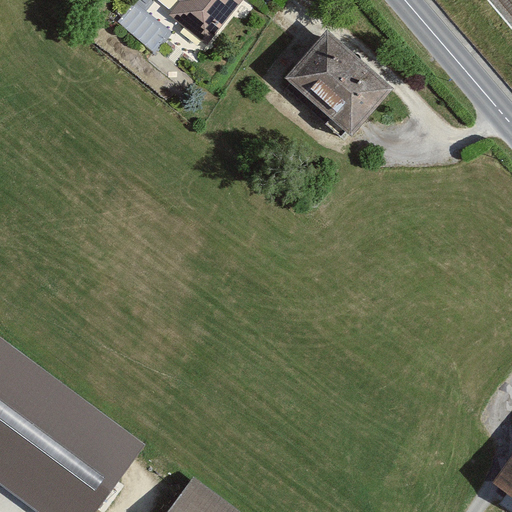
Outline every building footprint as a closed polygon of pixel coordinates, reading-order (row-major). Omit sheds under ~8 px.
[(247,0),(171,0),(180,7),(170,21),(207,50),(247,0)] [(395,95),(328,37),(286,85),(354,143),(395,95)] [(104,511),(155,446),(0,327),(0,471),(53,511),(104,511)] [(511,466),(496,489),(511,500),(511,466)] [(238,511),(194,480),(170,511),(238,511)]
